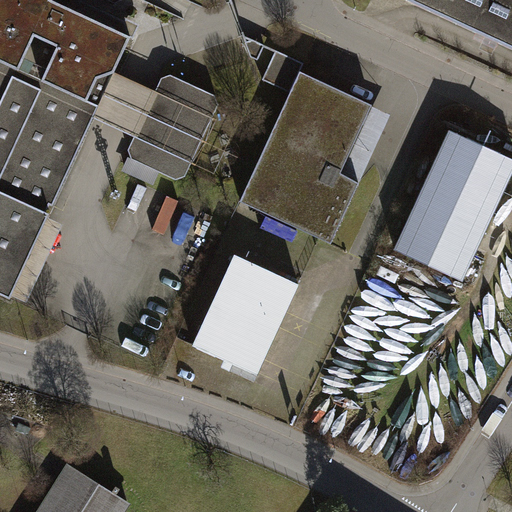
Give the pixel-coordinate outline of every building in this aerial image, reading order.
[(95,0),(0,0),(0,292),(8,296),(138,20),(95,0)] [(511,0),(399,0),(511,51),(511,0)] [(370,107),(303,76),(247,196),(336,238),(363,181),(341,170),(370,107)] [(511,192),(511,164),(453,136),(400,246),(469,280),(511,192)] [(294,286),(235,258),(192,348),(251,376),(294,286)] [(0,481),(0,511),(136,511),(138,510),(75,469),(47,511),(0,511),(0,483),(1,482),(0,481)]
